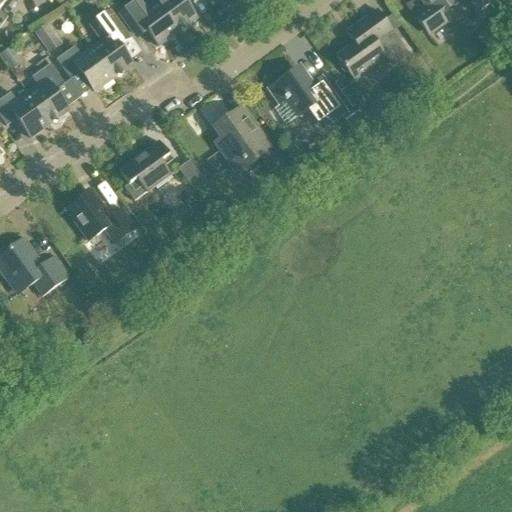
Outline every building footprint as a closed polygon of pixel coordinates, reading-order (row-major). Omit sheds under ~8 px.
[(160,0),(155,4),(177,35),(196,21),(182,2),(184,0),(160,0)] [(420,0),(427,9),(415,18),(428,36),(444,25),(438,17),(458,3),(456,0),(420,0)] [(490,4),(487,0),(464,0),(475,15),(490,4)] [(138,2),(119,16),(134,37),(144,29),(158,49),(177,35),(155,4),(145,12),(138,2)] [(353,84),(385,60),(391,68),(408,56),(376,13),(346,35),(354,46),(336,59),(353,84)] [(128,41),(113,20),(109,14),(90,27),(95,34),(101,43),(91,50),(113,81),(132,67),(118,48),(128,41)] [(487,28),(498,44),(509,37),(498,21),(487,28)] [(34,35),(48,55),(60,47),(46,26),(34,35)] [(10,49),(0,56),(0,57),(6,65),(16,57),(10,49)] [(94,95),(113,81),(91,50),(80,58),(74,49),(55,62),(70,83),(80,75),(94,95)] [(441,85),(439,81),(420,55),(407,65),(426,90),(429,94),(441,85)] [(27,96),(49,127),(68,113),(54,94),(64,87),(49,66),(31,79),(37,89),(27,96)] [(317,121),(340,105),(324,84),(313,91),(300,73),(289,81),(287,77),(267,91),(279,108),(285,103),(297,119),(309,111),(317,121)] [(30,141),(49,127),(27,96),(16,104),(10,95),(0,101),(0,120),(6,128),(16,121),(30,141)] [(283,167),(272,151),(253,125),(243,133),(231,116),(212,130),(221,144),(215,148),(236,177),(259,160),(270,176),(283,167)] [(118,173),(128,188),(125,190),(134,203),(170,177),(161,164),(169,158),(158,144),(118,173)] [(189,163),(177,172),(194,197),(206,188),(189,163)] [(114,246),(135,231),(121,211),(109,220),(90,193),(65,211),(88,243),(104,232),(114,246)] [(42,299),(69,280),(53,258),(40,268),(21,242),(0,257),(0,276),(4,283),(7,281),(18,297),(33,286),(42,299)] [(90,321),(97,315),(88,303),(81,308),(90,321)] [(32,340),(29,356),(42,358),(45,343),(32,340)]
